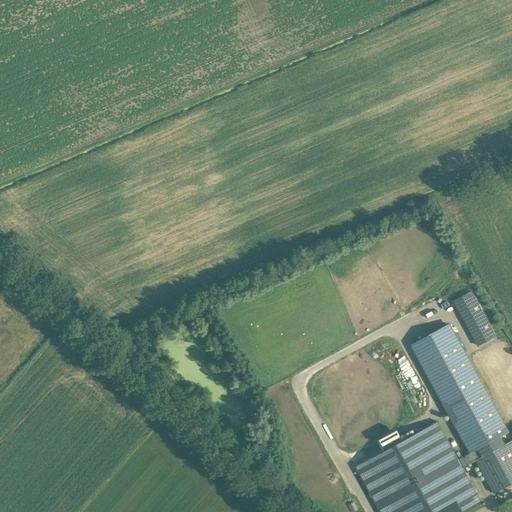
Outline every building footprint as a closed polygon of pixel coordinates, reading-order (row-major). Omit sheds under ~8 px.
[(478,345),(496,335),(472,291),(454,301),(478,345)] [(472,452),(508,433),(449,324),(413,344),(472,452)] [(380,511),(458,511),(481,500),(438,421),(356,466),(380,511)] [(511,440),(476,460),(494,493),(511,482),(511,440)] [(354,501),(348,504),(353,511),(358,508),(354,501)]
